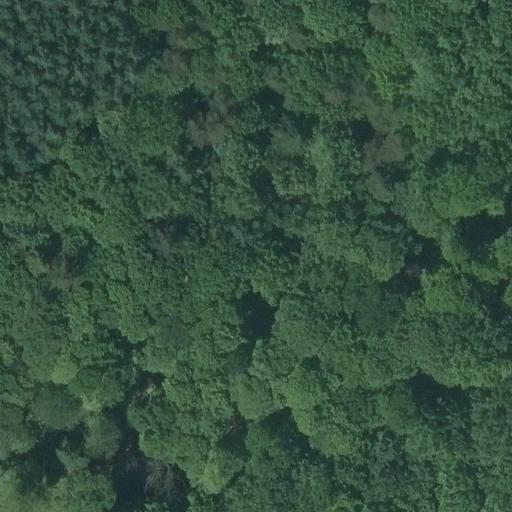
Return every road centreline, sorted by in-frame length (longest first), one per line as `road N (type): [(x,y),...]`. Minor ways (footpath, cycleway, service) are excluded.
road 1 (track): [(216,260),(511,182)]
road 2 (track): [(110,0),(199,201),(216,260)]
road 3 (track): [(0,289),(216,260)]
road 4 (track): [(511,393),(491,357),(454,249),(450,202)]
